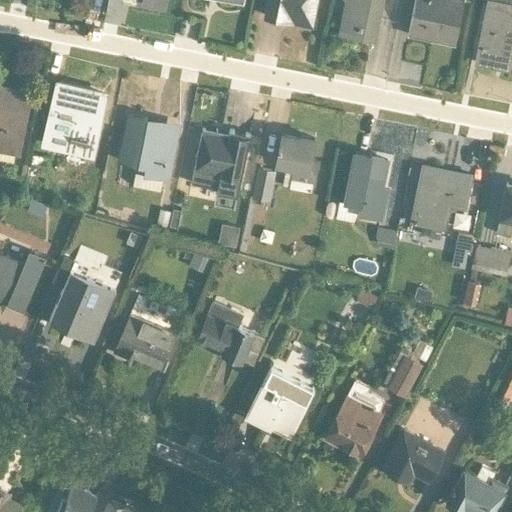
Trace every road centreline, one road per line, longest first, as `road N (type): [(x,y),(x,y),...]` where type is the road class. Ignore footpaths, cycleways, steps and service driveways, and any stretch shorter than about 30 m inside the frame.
road 1 (residential): [(0,26),(511,127)]
road 2 (residential): [(0,376),(301,511)]
